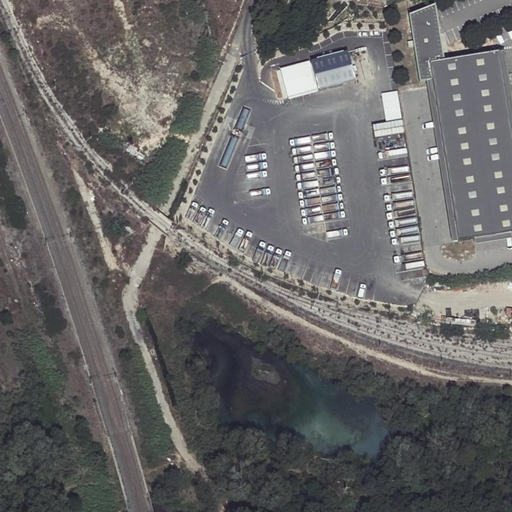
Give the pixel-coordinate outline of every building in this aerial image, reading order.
[(435,9),(408,19),(409,25),(436,19),(435,9)] [(436,50),(442,54),(436,19),(409,25),(410,32),(429,45),(435,44),(436,50)] [(435,44),(429,45),(410,32),(419,85),(431,83),(457,242),(511,233),(511,144),(498,55),(443,63),(442,54),(436,50),(435,44)] [(348,50),(276,69),(284,99),(356,80),(348,50)] [(381,93),(384,120),(400,118),(397,91),(381,93)]
